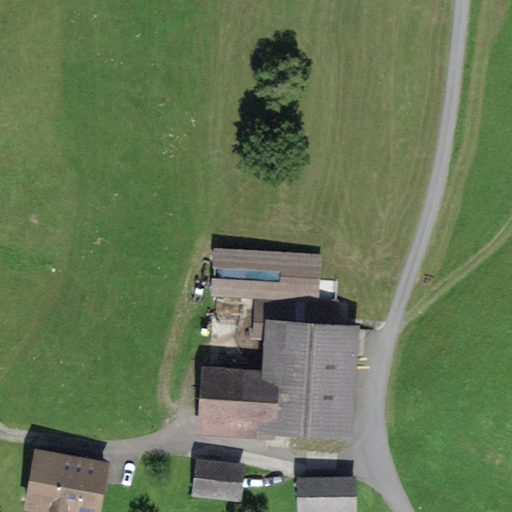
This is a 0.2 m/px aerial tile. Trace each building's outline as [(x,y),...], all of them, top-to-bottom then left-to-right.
[(321,249),(218,245),(216,291),(319,295),(321,249)] [(359,323),(279,318),(276,368),(213,364),(210,424),(353,432),(359,323)] [(94,511),(103,465),(38,453),(29,505),(67,511),(94,511)] [(241,469),(199,465),(196,490),(238,494),(241,469)] [(361,476),(312,477),(313,508),(362,507),(361,476)]
